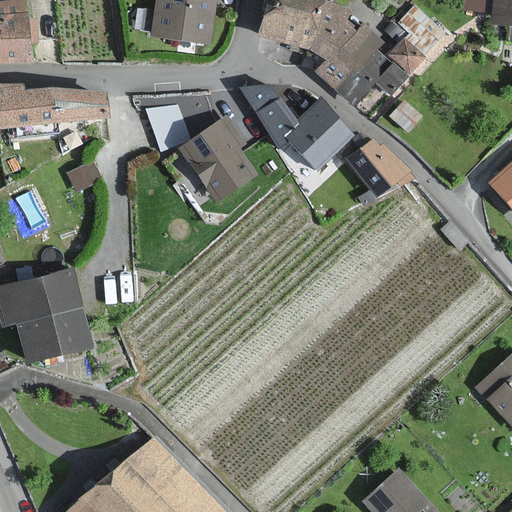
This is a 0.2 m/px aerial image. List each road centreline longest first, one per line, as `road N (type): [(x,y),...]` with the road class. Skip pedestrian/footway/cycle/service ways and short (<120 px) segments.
road 1 (residential): [(511,274),(417,169),(334,101),(291,76),(240,74)]
road 2 (residential): [(0,382),(37,377),(137,409),(239,511)]
road 3 (residential): [(240,74),(0,75)]
